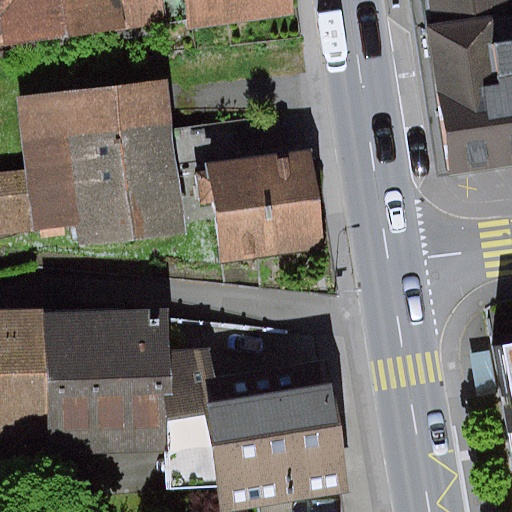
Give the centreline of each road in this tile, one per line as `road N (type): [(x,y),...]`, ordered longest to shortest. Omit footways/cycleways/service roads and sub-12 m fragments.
road 1 (primary): [(355,0),(388,264)]
road 2 (primary): [(388,264),(428,511)]
road 3 (residential): [(388,264),(511,247)]
